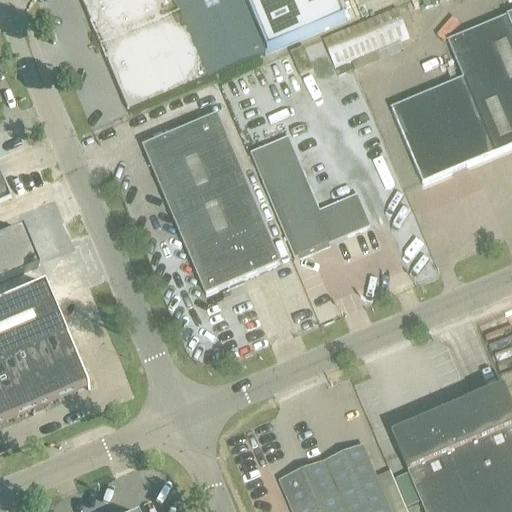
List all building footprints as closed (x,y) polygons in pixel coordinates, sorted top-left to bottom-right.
[(80,0),(128,114),(346,23),(336,0),(80,0)] [(421,0),(425,9),(433,6),(430,0),(421,0)] [(334,68),(408,38),(396,10),(322,39),(334,68)] [(511,15),(447,43),(463,80),(391,110),(422,186),(511,148),(511,15)] [(303,43),(311,63),(320,60),(312,39),(303,43)] [(299,77),(312,72),(303,48),(289,54),(299,77)] [(142,149),(205,299),(280,267),(235,161),(242,158),(238,146),(230,149),(217,118),(142,149)] [(356,197),(319,213),(288,139),(249,156),(294,261),(370,229),(356,197)] [(0,204),(9,200),(0,179),(0,204)] [(0,267),(31,254),(16,217),(0,223),(0,267)] [(0,429),(87,393),(90,399),(91,399),(43,283),(0,300),(0,429)] [(511,511),(511,407),(478,422),(471,404),(427,423),(434,441),(400,455),(424,511),(511,511)] [(389,511),(363,449),(280,485),(291,511),(389,511)]
